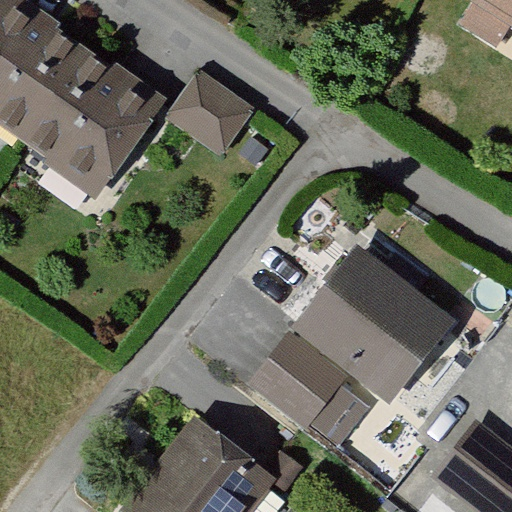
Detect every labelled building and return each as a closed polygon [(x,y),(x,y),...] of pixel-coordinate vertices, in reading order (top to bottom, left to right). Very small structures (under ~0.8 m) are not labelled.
[(511,0),(469,0),(449,33),(486,57),(498,37),(511,45),(511,0)] [(0,151),(88,213),(154,117),(0,10),(0,151)] [(247,121),(187,81),(156,127),(216,167),(247,121)] [(440,333),(346,260),(282,342),(377,415),(440,333)] [(338,392),(278,346),(240,395),(300,441),(338,392)] [(511,511),(511,466),(469,432),(425,487),(456,511),(511,511)] [(237,511),(254,488),(178,436),(124,511),(237,511)]
